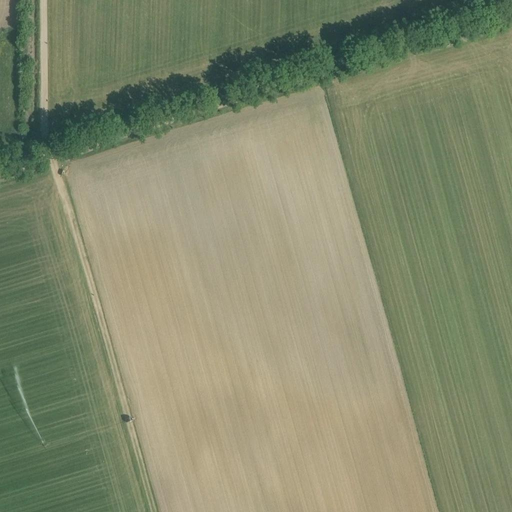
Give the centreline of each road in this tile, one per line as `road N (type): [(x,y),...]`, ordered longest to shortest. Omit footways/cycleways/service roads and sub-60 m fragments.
road 1 (track): [(49,155),(157,511)]
road 2 (track): [(43,0),(49,155)]
